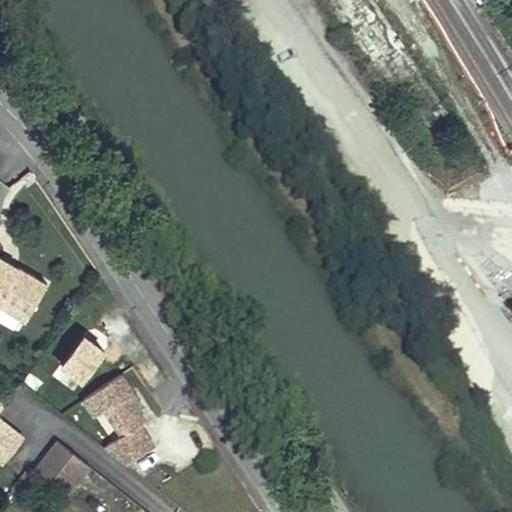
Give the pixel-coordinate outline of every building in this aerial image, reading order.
[(46,283),(0,255),(0,306),(24,320),(46,283)] [(116,305),(84,328),(113,369),(145,347),(116,305)] [(137,410),(142,407),(119,374),(83,398),(95,416),(104,409),(115,425),(119,422),(126,432),(103,447),(125,465),(152,447),(138,424),(144,420),(137,410)] [(206,448),(210,445),(190,411),(166,425),(181,450),(201,438),(206,448)] [(0,459),(2,461),(21,437),(0,420),(0,459)] [(64,495),(88,464),(57,440),(33,471),(64,495)]
